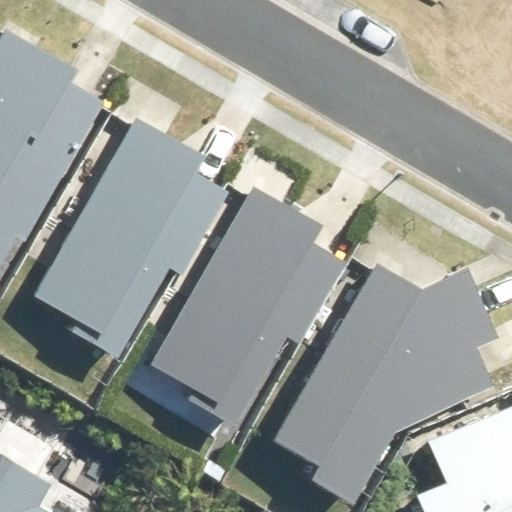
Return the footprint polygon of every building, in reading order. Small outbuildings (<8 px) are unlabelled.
[(0,55),(0,275),(101,108),(3,50),(0,55)] [(24,320),(122,373),(227,179),(129,126),(24,320)] [(236,195),(134,383),(239,439),(340,252),(236,195)] [(257,467),(335,511),(350,511),(392,442),(511,393),(511,378),(468,269),(411,292),(371,269),(257,467)] [(418,497),(424,511),(511,511),(511,406),(431,440),(449,484),(418,497)] [(37,467),(0,445),(0,511),(83,511),(44,487),(39,493),(26,485),(37,467)]
